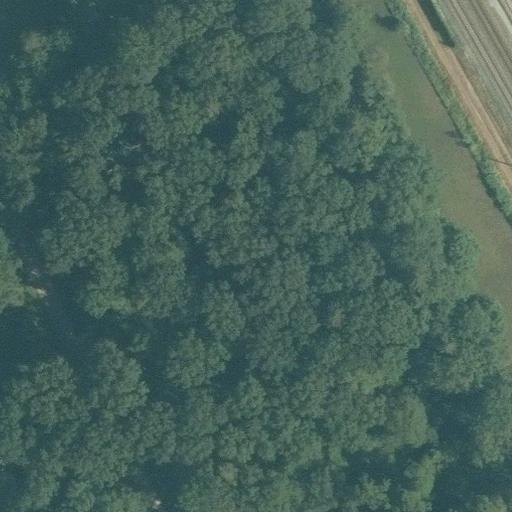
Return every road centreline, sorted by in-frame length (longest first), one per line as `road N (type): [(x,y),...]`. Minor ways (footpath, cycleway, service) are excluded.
road 1 (track): [(157,511),(0,194)]
road 2 (unclassified): [(0,119),(137,0)]
